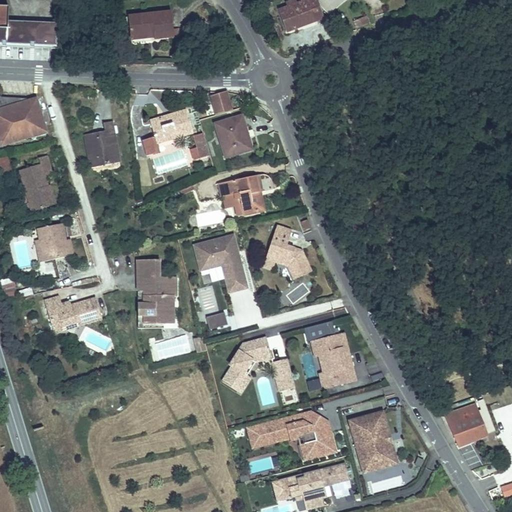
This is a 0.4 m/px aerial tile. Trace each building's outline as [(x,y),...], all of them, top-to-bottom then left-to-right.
[(324,19),(316,0),(302,0),(303,2),(297,4),(295,0),(287,3),(289,7),(281,10),(288,32),(317,21),(324,19)] [(321,0),(319,2),(329,14),(345,0),(321,0)] [(0,6),(0,44),(55,46),(56,24),(8,22),(9,7),(0,6)] [(172,12),(129,17),(131,37),(154,34),(155,39),(175,36),(172,12)] [(227,93),(212,98),(217,116),(232,111),(227,93)] [(0,143),(1,146),(30,136),(31,139),(46,134),(35,99),(32,100),(31,99),(0,97),(0,143)] [(151,122),(156,140),(173,135),(174,138),(193,133),(187,111),(151,122)] [(242,127),(245,126),(243,117),(216,125),(226,158),(250,151),(242,127)] [(85,135),(90,162),(105,159),(106,166),(120,163),(112,122),(104,124),(105,131),(106,136),(95,138),(94,133),(85,135)] [(246,128),(245,126),(242,127),(250,151),(254,150),(248,128),(246,128)] [(173,135),(156,140),(157,143),(174,138),(173,135)] [(210,156),(205,139),(205,138),(205,137),(197,139),(202,158),(210,156)] [(157,153),(152,138),(142,141),(146,156),(157,153)] [(20,171),(26,192),(31,190),(37,210),(56,204),(50,186),(48,186),(45,177),(53,174),(47,156),(38,158),(41,165),(20,171)] [(0,176),(12,174),(8,157),(0,159),(0,176)] [(105,159),(90,162),(91,168),(106,166),(105,159)] [(259,176),(220,184),(223,197),(239,194),(244,215),(264,211),(260,192),(262,192),(259,176)] [(31,190),(26,192),(32,211),(37,210),(31,190)] [(307,220),(302,221),(306,230),(310,228),(307,220)] [(69,256),(65,240),(62,224),(37,229),(40,240),(44,261),(69,256)] [(287,246),(292,231),(277,226),(268,252),(275,254),(277,258),(276,262),(288,266),(295,279),(312,272),(303,253),(302,254),(294,252),(295,249),(287,246)] [(239,261),(237,253),(239,253),(234,235),(194,245),(201,271),(222,266),(229,293),(248,288),(241,260),(239,261)] [(44,261),(40,240),(35,241),(40,262),(44,261)] [(275,254),(268,252),(266,259),(276,262),(277,258),(275,254)] [(161,261),(138,262),(139,282),(145,282),(146,324),(164,324),(174,324),(174,297),(177,297),(177,278),(161,278),(161,261)] [(56,265),(42,267),(44,279),(57,277),(56,265)] [(145,282),(139,282),(140,329),(164,329),(164,324),(146,324),(145,282)] [(54,333),(65,330),(64,326),(76,322),(81,325),(103,319),(96,298),(78,303),(79,306),(72,308),(72,305),(70,301),(62,303),(60,297),(45,301),(54,333)] [(206,318),(210,330),(227,326),(224,313),(206,318)] [(64,326),(65,330),(65,331),(80,327),(81,325),(76,322),(64,326)] [(344,334),(312,342),(316,356),(325,353),(330,372),(320,374),(324,387),(356,379),(351,360),(346,361),(345,355),(349,354),(344,334)] [(197,353),(206,350),(203,337),(194,340),(197,353)] [(223,383),(238,392),(248,377),(244,374),(254,360),(271,354),(267,339),(250,343),(244,353),(240,351),(230,366),(232,368),(223,383)] [(250,343),(244,345),(240,351),(244,353),(250,343)] [(325,353),(316,356),(320,374),(330,372),(325,353)] [(256,363),(272,358),(271,354),(254,360),(244,374),(248,377),(256,363)] [(296,388),(288,359),(273,363),(281,392),(296,388)] [(371,377),(373,384),(385,381),(382,373),(371,377)] [(251,379),(248,377),(238,392),(241,395),(251,379)] [(446,416),(460,446),(464,444),(487,435),(476,406),(446,416)] [(329,422),(312,413),(311,413),(304,415),(314,420),(315,427),(329,423),(329,422)] [(383,413),(379,414),(385,435),(381,437),(383,443),(387,443),(390,455),(384,457),(375,466),(364,468),(365,472),(397,463),(383,413)] [(364,423),(352,426),(364,468),(375,466),(384,457),(390,455),(387,443),(383,443),(381,437),(385,435),(379,414),(362,418),(364,423)] [(334,440),(329,423),(315,427),(314,420),(304,415),(254,428),(259,445),(289,437),(290,441),(296,439),(299,435),(302,435),(304,444),(306,443),(310,457),(328,452),(326,443),(331,441),(334,440)] [(362,418),(351,421),(352,426),(364,423),(362,418)] [(259,445),(254,428),(249,429),(254,446),(259,445)] [(334,451),(331,441),(326,443),(328,452),(334,451)] [(298,476),(283,480),(285,490),(291,489),(293,497),(296,496),(297,500),(305,498),(308,509),(324,505),(322,498),(326,496),(323,486),(322,482),(330,480),(332,484),(349,479),(345,464),(305,474),(306,477),(299,479),(298,476)] [(283,480),(273,482),(278,501),(293,497),(291,489),(285,490),(283,480)] [(511,484),(499,489),(503,500),(511,496),(511,484)]
